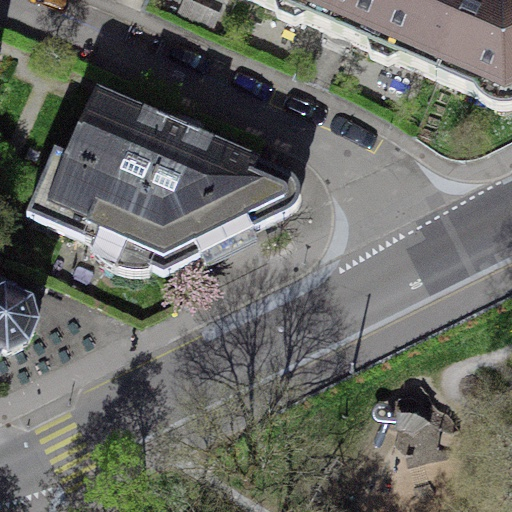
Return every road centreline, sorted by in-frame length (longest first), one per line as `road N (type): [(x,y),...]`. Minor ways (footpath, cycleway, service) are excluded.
road 1 (residential): [(16,0),(348,158),(424,264)]
road 2 (residential): [(424,264),(0,471)]
